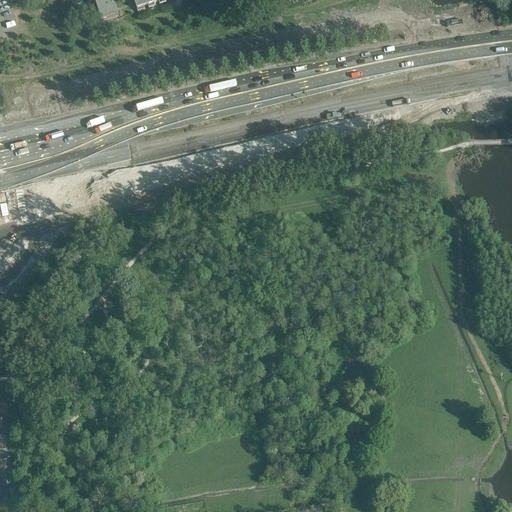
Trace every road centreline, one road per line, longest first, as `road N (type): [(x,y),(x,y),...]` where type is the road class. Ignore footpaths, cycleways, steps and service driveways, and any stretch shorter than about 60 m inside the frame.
road 1 (primary): [(481,52),(286,76),(0,141)]
road 2 (primary): [(408,92),(319,133),(87,191),(0,229)]
road 3 (primary): [(0,148),(314,81),(415,69)]
road 4 (primary): [(0,199),(138,166),(242,127)]
road 5 (primary): [(0,183),(242,127)]
road 6 (primary): [(239,110),(0,165)]
road 7 (primary): [(239,110),(0,155)]
road 8 (primary): [(415,69),(239,110)]
road 9 (primary): [(242,127),(408,92)]
